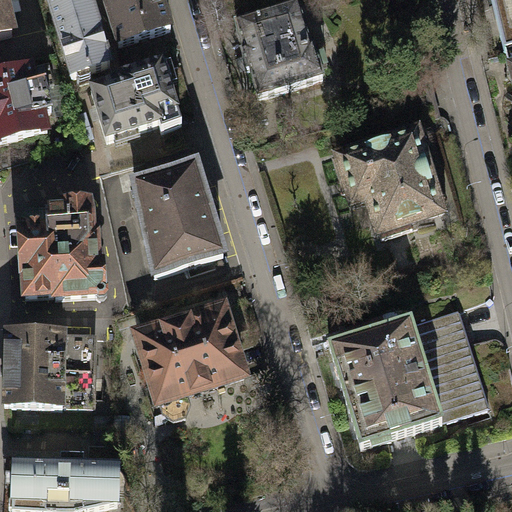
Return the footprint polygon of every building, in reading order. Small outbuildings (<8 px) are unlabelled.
[(0,0),(0,46),(25,41),(15,0),(0,0)] [(46,0),(57,37),(101,25),(94,0),(46,0)] [(157,0),(98,0),(113,48),(167,33),(157,0)] [(511,0),(487,0),(501,53),(511,50),(511,0)] [(296,9),(231,29),(254,102),(319,82),(296,9)] [(113,67),(101,25),(57,37),(68,79),(113,67)] [(511,50),(501,53),(511,100),(511,50)] [(44,66),(0,77),(0,146),(43,135),(38,117),(48,115),(41,89),(49,87),(44,66)] [(116,89),(90,97),(107,151),(163,134),(165,137),(185,130),(166,68),(114,85),(116,89)] [(412,137),(329,162),(339,195),(346,193),(349,204),(364,199),(377,242),(408,232),(406,225),(436,217),(412,137)] [(199,168),(131,189),(153,285),(229,264),(199,168)] [(23,232),(17,232),(23,309),(52,308),(52,312),(106,309),(110,304),(110,298),(108,297),(107,268),(103,268),(102,240),(96,240),(94,209),(60,210),(61,214),(47,214),(48,221),(27,223),(22,226),(23,232)] [(228,309),(134,338),(157,414),(251,385),(228,309)] [(413,326),(414,328),(444,425),(491,410),(460,312),(413,326)] [(448,435),(444,425),(414,328),(330,355),(364,461),(448,435)] [(98,341),(6,338),(3,418),(67,420),(67,414),(96,415),(98,341)] [(88,448),(88,466),(118,465),(117,448),(88,448)] [(95,511),(117,507),(118,465),(88,466),(83,466),(83,457),(59,458),(59,464),(12,462),(12,504),(7,504),(7,511),(95,511)]
